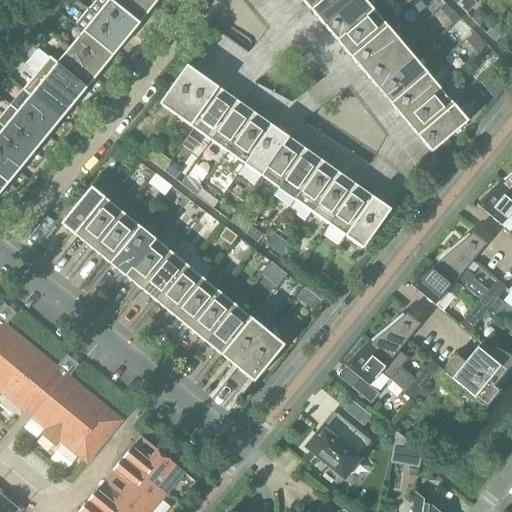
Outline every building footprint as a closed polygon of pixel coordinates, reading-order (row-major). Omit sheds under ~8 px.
[(52,0),(49,5),(56,11),(63,0),(52,0)] [(96,16),(127,40),(140,23),(109,0),(108,0),(107,0),(96,0),(88,10),(96,16)] [(107,0),(108,0),(109,0),(140,23),(152,7),(142,0),(107,0)] [(322,0),(301,0),(310,10),(322,0)] [(322,0),(310,10),(324,26),(354,0),(322,0)] [(374,11),(364,0),(354,0),(324,26),(337,42),(374,11)] [(462,0),(458,5),(468,13),(475,3),(471,0),(462,0)] [(426,8),(420,1),(412,8),(418,14),(426,8)] [(56,11),(49,5),(41,16),(49,21),(56,11)] [(487,17),(478,10),(472,19),(480,26),(487,17)] [(387,27),(374,11),(337,42),(350,58),(387,27)] [(453,11),(446,17),(452,25),(460,19),(453,11)] [(113,57),(127,40),(96,16),(83,32),(113,57)] [(505,31),(495,23),(486,33),(496,42),(505,31)] [(400,42),(387,27),(350,58),(364,73),(400,42)] [(33,28),(25,38),(32,44),(40,33),(33,28)] [(100,73),(113,57),(83,32),(70,48),(100,73)] [(476,53),(485,46),(474,34),(466,41),(476,53)] [(32,44),(25,38),(17,49),(26,56),(34,45),(32,44)] [(414,58),(400,42),(364,73),(377,89),(414,58)] [(87,89),(100,73),(70,48),(57,63),(56,64),(87,89)] [(73,105),(87,89),(56,64),(57,63),(50,57),(36,73),(73,105)] [(427,74),(414,58),(377,89),(391,105),(427,74)] [(7,60),(0,68),(0,71),(8,77),(16,67),(7,60)] [(506,63),(497,70),(506,80),(511,74),(511,70),(508,66),(506,63)] [(159,105),(176,117),(204,78),(187,66),(159,105)] [(60,121),(73,105),(36,73),(22,90),(29,96),(30,96),(60,121)] [(441,89),(427,74),(391,105),(404,121),(441,89)] [(221,90),(204,78),(176,117),(193,129),(221,90)] [(454,105),(441,89),(404,121),(418,136),(454,105)] [(238,102),(221,90),(193,129),(210,141),(238,102)] [(47,137),(60,121),(30,96),(29,96),(17,112),(47,137)] [(255,114),(238,102),(210,141),(227,153),(255,114)] [(0,124),(4,128),(34,153),(47,137),(17,112),(10,105),(0,117),(0,124)] [(468,121),(454,105),(418,136),(431,153),(468,121)] [(272,126),(255,114),(227,153),(244,165),(272,126)] [(0,151),(21,169),(34,153),(4,128),(0,124),(0,151)] [(289,138),(272,126),(244,165),(261,177),(289,138)] [(305,150),(289,138),(261,177),(278,189),(305,150)] [(123,154),(116,148),(109,157),(116,163),(123,154)] [(147,159),(156,166),(163,156),(154,149),(147,159)] [(322,162),(305,150),(278,189),(295,201),(322,162)] [(0,178),(8,185),(21,169),(0,151),(0,178)] [(295,201),(312,213),(339,174),(322,162),(295,201)] [(169,165),(164,171),(164,172),(168,175),(175,180),(180,173),(169,165)] [(356,185),(339,174),(312,213),(328,225),(356,185)] [(511,174),(501,184),(511,193),(511,174)] [(180,184),(191,192),(196,184),(186,176),(180,184)] [(511,193),(501,184),(476,205),(501,226),(511,212),(511,193)] [(373,197),(356,185),(328,225),(345,237),(373,197)] [(61,224),(77,238),(107,201),(91,187),(61,224)] [(206,192),(202,189),(196,196),(213,209),(218,202),(214,198),(206,192)] [(391,210),(373,197),(345,237),(363,249),(391,210)] [(123,214),(107,201),(77,238),(93,251),(123,214)] [(139,227),(123,214),(93,251),(109,264),(139,227)] [(238,219),(234,225),(246,234),(250,228),(238,219)] [(155,240),(139,227),(109,264),(125,277),(155,240)] [(250,228),(246,234),(257,243),(262,235),(251,227),(250,228)] [(230,245),(236,237),(226,229),(220,237),(230,245)] [(456,281),(465,288),(474,277),(465,270),(486,244),(472,233),(435,265),(455,281),(456,281)] [(171,253),(155,240),(125,277),(141,290),(171,253)] [(187,266),(171,253),(141,290),(157,303),(187,266)] [(296,271),(304,277),(310,268),(302,262),(296,271)] [(455,281),(435,265),(410,286),(435,306),(446,292),(456,300),(465,289),(465,288),(456,281),(455,281)] [(157,303),(173,316),(203,279),(187,266),(157,303)] [(189,329),(219,292),(203,279),(173,316),(189,329)] [(489,290),(498,297),(505,288),(497,280),(489,290)] [(487,310),(498,297),(489,290),(478,303),(487,310)] [(189,329),(205,343),(235,305),(219,292),(189,329)] [(468,315),(477,322),(487,310),(478,303),(468,315)] [(221,356),(251,319),(235,305),(205,343),(221,356)] [(406,314),(369,345),(399,370),(408,359),(398,351),(420,325),(406,314)] [(468,333),(477,322),(468,315),(459,326),(468,333)] [(221,356),(237,369),(267,332),(251,319),(221,356)] [(87,463),(121,421),(66,375),(63,379),(55,373),(59,369),(3,324),(0,328),(0,327),(0,391),(24,411),(27,407),(35,413),(32,417),(46,430),(42,435),(54,445),(58,440),(87,463)] [(254,382),(284,345),(267,332),(237,369),(254,382)] [(511,356),(482,341),(465,362),(494,387),(495,386),(511,365),(511,356)] [(399,370),(369,345),(344,366),(360,379),(352,388),(371,404),(379,394),(369,386),(380,373),(390,380),(399,370)] [(500,391),(495,386),(494,387),(465,362),(456,354),(442,371),(486,408),(500,391)] [(423,370),(431,378),(439,368),(430,361),(423,370)] [(413,382),(399,370),(390,380),(404,392),(408,388),(412,383),(413,382)] [(421,390),(431,378),(423,370),(413,382),(412,383),(421,390)] [(421,390),(412,383),(408,388),(403,394),(412,401),(421,390)] [(305,447),(344,479),(361,459),(358,457),(370,442),(337,415),(319,436),(316,434),(305,447)] [(421,452),(395,431),(390,463),(419,468),(421,452)] [(132,447),(122,459),(166,494),(184,472),(158,451),(149,461),(133,448),(133,447),(132,447)] [(130,485),(122,494),(143,511),(151,511),(166,494),(122,459),(113,470),(114,471),(130,485)] [(97,489),(87,501),(100,511),(143,511),(122,494),(114,504),(98,490),(97,489)] [(0,511),(18,511),(21,510),(0,492),(0,511)] [(424,500),(415,492),(411,511),(437,511),(438,511),(429,504),(429,505),(423,504),(424,500)] [(100,511),(87,501),(78,511),(100,511)]
